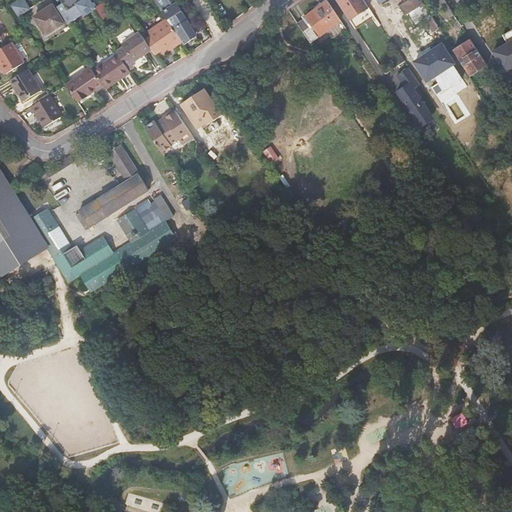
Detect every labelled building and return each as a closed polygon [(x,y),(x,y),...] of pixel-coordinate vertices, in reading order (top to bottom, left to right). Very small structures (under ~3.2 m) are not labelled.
[(19,0),(11,5),(18,16),(30,8),(25,0),(19,0)] [(84,16),(95,9),(94,8),(89,0),(62,0),(61,1),(63,3),(57,7),(68,25),(84,15),(84,16)] [(185,15),(174,0),(162,0),(164,1),(158,5),(166,18),(183,42),(184,45),(194,38),(192,35),(196,32),(191,24),(190,25),(188,22),(188,21),(188,19),(188,18),(187,18),(186,18),(185,18),(185,15)] [(363,0),(335,0),(349,20),(368,8),(363,0)] [(425,18),(430,14),(420,0),(407,0),(400,5),(405,14),(409,12),(416,23),(425,18)] [(314,10),(327,30),(340,21),(327,1),(314,10)] [(101,3),(94,8),(95,9),(102,20),(109,15),(101,3)] [(52,6),(34,18),(45,35),(63,24),(52,6)] [(320,36),(327,30),(314,10),(306,17),(315,29),(320,36)] [(430,14),(425,18),(434,31),(439,27),(430,14)] [(303,19),(312,31),(315,29),(306,17),(303,19)] [(183,42),(166,18),(147,31),(150,35),(144,39),(152,50),(155,54),(160,51),(164,55),(183,42)] [(303,19),(297,24),(310,43),(317,38),(312,31),(303,19)] [(380,25),(388,38),(396,32),(388,20),(380,25)] [(124,47),(117,51),(118,54),(127,67),(152,50),(144,39),(139,31),(121,43),(124,47)] [(453,50),(470,76),(487,65),(470,40),(453,50)] [(12,42),(0,50),(0,63),(6,73),(24,62),(12,42)] [(511,42),(494,53),(504,71),(511,66),(511,42)] [(427,81),(454,63),(442,45),(415,63),(427,81)] [(393,60),(397,66),(404,61),(398,53),(394,56),(396,58),(393,60)] [(93,70),(102,84),(104,86),(119,76),(121,79),(130,72),(127,67),(118,54),(93,70)] [(91,67),(66,85),(77,102),(102,84),(93,70),(91,67)] [(29,68),(10,81),(13,85),(32,73),(29,68)] [(420,85),(408,68),(397,75),(404,86),(396,91),(406,106),(409,110),(418,124),(424,123),(428,121),(431,115),(413,89),(420,85)] [(32,73),(13,85),(23,100),(42,89),(32,73)] [(222,115),(204,89),(196,94),(188,99),(180,104),(194,125),(201,126),(206,123),(207,125),(215,120),(222,115)] [(50,95),(31,107),(44,127),(62,115),(50,95)] [(174,110),(155,123),(157,125),(176,112),(174,110)] [(155,123),(146,129),(161,153),(171,146),(170,144),(178,138),(181,142),(192,135),(176,112),(157,125),(155,123)] [(125,178),(120,182),(131,198),(147,187),(115,140),(104,147),(125,178)] [(67,155),(57,161),(61,166),(70,160),(67,155)] [(61,166),(57,161),(42,170),(46,176),(61,166)] [(97,198),(109,214),(131,198),(120,182),(97,198)] [(87,206),(98,222),(109,214),(97,198),(87,206)] [(87,229),(98,222),(87,206),(76,213),(87,229)] [(140,259),(162,244),(150,227),(136,206),(125,214),(132,225),(127,228),(134,239),(129,242),(140,259)] [(32,222),(51,250),(68,238),(48,211),(32,222)] [(132,225),(125,214),(120,217),(127,228),(132,225)] [(150,227),(162,244),(179,232),(167,216),(150,227)] [(107,283),(128,268),(117,251),(106,234),(95,242),(97,245),(92,249),(89,246),(84,250),(82,251),(80,247),(76,250),(75,248),(58,259),(72,279),(79,278),(84,274),(94,287),(105,279),(107,283)] [(58,259),(75,248),(68,238),(51,250),(58,259)] [(122,247),(134,264),(140,259),(129,242),(122,247)] [(117,251),(128,268),(134,264),(122,247),(117,251)] [(105,279),(94,287),(96,290),(107,283),(105,279)]
